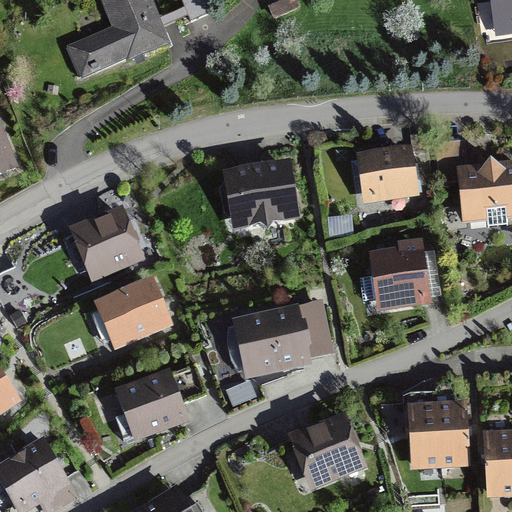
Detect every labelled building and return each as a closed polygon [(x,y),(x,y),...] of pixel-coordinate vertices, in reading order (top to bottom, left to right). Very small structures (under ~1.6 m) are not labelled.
[(70,56),(83,87),(169,52),(148,0),(96,0),(112,38),(70,56)] [(207,0),(182,0),(192,23),(213,14),(207,0)] [(511,0),(490,0),(498,46),(511,43),(511,0)] [(274,25),(298,16),(292,1),(268,10),(274,25)] [(0,128),(0,184),(20,176),(0,128)] [(416,140),(358,144),(359,155),(417,151),(416,140)] [(357,165),(364,213),(420,205),(413,157),(357,165)] [(225,183),(234,240),(298,229),(289,173),(225,183)] [(511,173),(458,180),(465,232),(511,226),(511,173)] [(92,290),(145,268),(128,224),(74,246),(92,290)] [(371,263),(379,320),(431,313),(423,255),(371,263)] [(115,358),(171,334),(151,288),(96,312),(115,358)] [(234,331),(246,387),(310,373),(298,317),(234,331)] [(0,421),(18,410),(0,382),(0,421)] [(133,447),(186,430),(171,382),(118,399),(133,447)] [(413,471),(441,469),(437,412),(436,393),(408,395),(413,471)] [(466,411),(437,412),(441,469),(469,468),(466,411)] [(309,496),(366,476),(349,428),(292,449),(309,496)] [(511,496),(511,434),(484,435),(486,497),(511,496)] [(0,494),(9,511),(41,511),(70,497),(45,451),(0,474),(0,494)] [(148,511),(185,511),(176,496),(148,511)]
